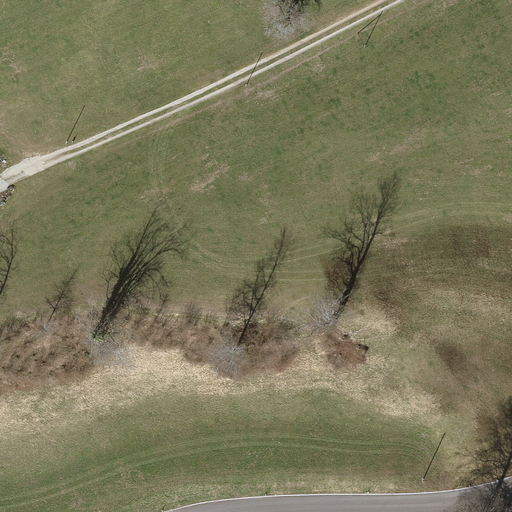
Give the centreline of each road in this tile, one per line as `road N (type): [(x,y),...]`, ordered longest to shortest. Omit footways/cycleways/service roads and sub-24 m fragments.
road 1 (track): [(394,0),(233,83),(10,178)]
road 2 (residential): [(331,511),(511,490)]
